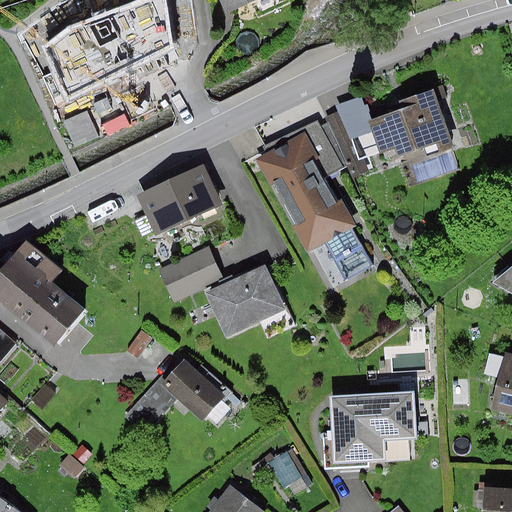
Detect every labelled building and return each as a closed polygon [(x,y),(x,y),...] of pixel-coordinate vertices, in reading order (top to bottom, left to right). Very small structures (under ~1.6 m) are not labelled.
[(185,0),(140,0),(79,24),(105,90),(141,76),(136,63),(200,38),(185,0)] [(234,0),(241,14),(272,0),(234,0)] [(417,112),(389,121),(403,165),(471,143),(454,89),(414,101),(417,112)] [(323,135),(269,162),(315,258),(370,232),(323,135)] [(220,168),(156,197),(173,235),(237,207),(220,168)] [(80,272),(41,245),(29,261),(14,251),(0,271),(0,284),(84,343),(105,313),(69,288),(80,272)] [(219,249),(168,272),(183,303),(233,279),(219,249)] [(280,266),(221,293),(242,339),(301,313),(280,266)] [(23,346),(0,326),(0,371),(1,372),(23,346)] [(244,394),(196,358),(174,386),(222,422),(244,394)] [(0,387),(0,428),(20,405),(0,387)] [(433,390),(343,396),(348,467),(403,463),(402,437),(435,435),(433,390)] [(511,511),(511,489),(504,489),(500,511),(511,511)] [(26,511),(0,492),(0,511),(26,511)] [(274,511),(243,492),(230,511),(274,511)]
